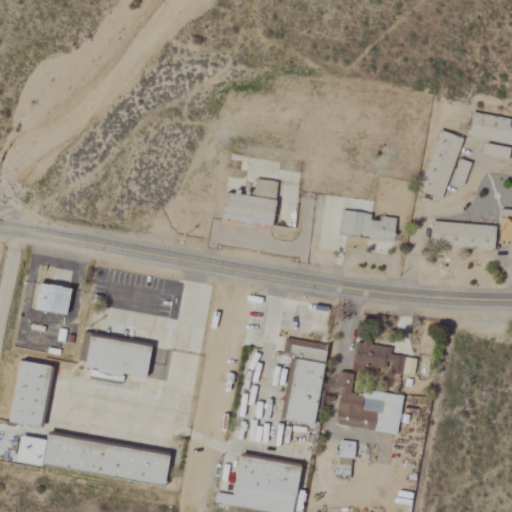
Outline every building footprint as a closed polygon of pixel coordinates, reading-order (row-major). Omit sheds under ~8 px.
[(458,138),(435,131),(416,193),(439,200),(458,138)] [(466,162),(454,159),(449,184),(461,186),(466,162)] [(267,225),(273,182),(252,179),(250,197),(221,194),(218,218),(267,225)] [(391,220),(367,218),(368,214),(338,211),(335,235),(389,240),(391,220)] [(491,225),(427,222),(426,247),(490,250),(491,225)] [(64,288),(31,285),(28,311),(61,315),(64,288)] [(139,379),(144,346),(84,336),(79,369),(139,379)] [(322,344),(282,338),(280,356),(288,357),(279,420),(310,425),(322,344)] [(413,360),(387,355),(388,348),(354,342),(350,365),(411,374),(413,360)] [(43,366),(13,361),(2,423),(33,428),(43,366)] [(400,396),(361,391),(360,397),(348,395),(349,383),(338,381),(331,426),(394,435),(400,396)] [(158,485),(162,454),(43,437),(42,441),(14,437),(10,464),(158,485)] [(350,442),(335,441),(333,479),(348,479),(350,442)] [(264,511),(287,511),(295,466),(233,457),(228,496),(213,493),(212,504),(264,511)]
